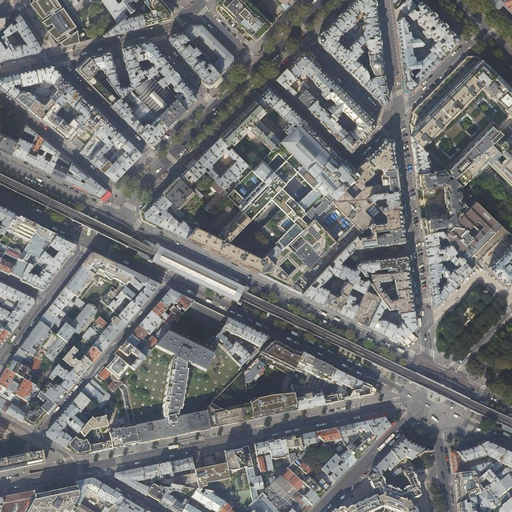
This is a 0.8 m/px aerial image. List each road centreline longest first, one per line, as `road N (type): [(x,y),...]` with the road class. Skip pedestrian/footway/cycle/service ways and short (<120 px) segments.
road 1 (secondary): [(101,464),(417,401)]
road 2 (secondary): [(171,279),(416,397)]
road 3 (secondary): [(429,369),(223,268)]
road 4 (residential): [(397,115),(426,326)]
road 5 (residential): [(171,279),(34,437)]
road 6 (residential): [(397,115),(352,160),(257,67)]
road 7 (residential): [(0,96),(123,198)]
road 8 (residential): [(159,164),(55,56)]
road 9 (tertiary): [(317,511),(420,407)]
road 10 (residential): [(293,30),(379,113),(397,115)]
road 11 (residential): [(397,115),(483,28)]
